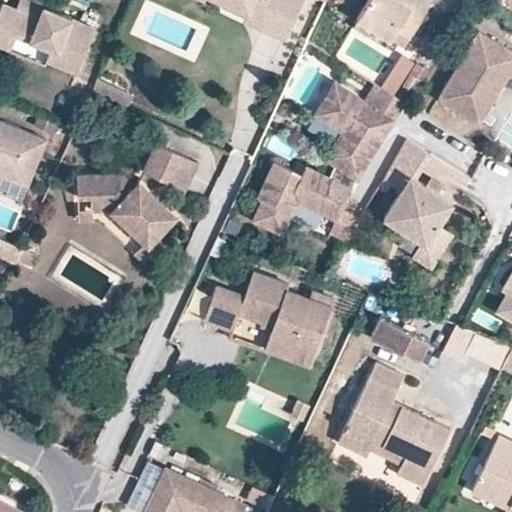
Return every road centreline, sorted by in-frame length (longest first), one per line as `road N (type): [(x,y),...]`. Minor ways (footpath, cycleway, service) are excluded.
road 1 (unknown): [(88,481),(152,269),(216,128)]
road 2 (residential): [(76,511),(88,481),(0,436)]
road 3 (residential): [(511,198),(457,314)]
